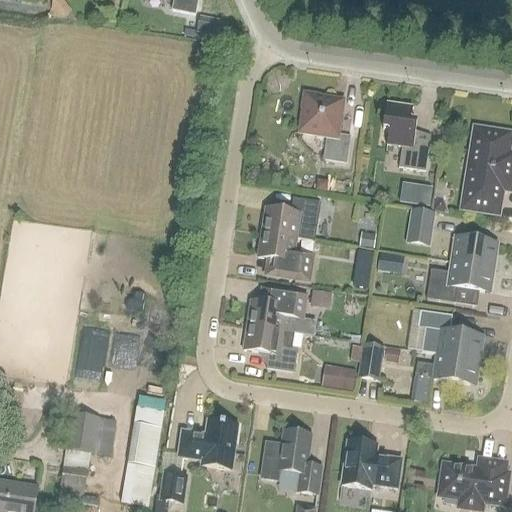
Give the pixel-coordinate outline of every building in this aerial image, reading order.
[(173,0),(171,12),(195,16),(197,0),(173,0)] [(220,22),(199,18),(196,34),(217,38),(220,22)] [(322,162),(346,166),(350,138),(337,136),(342,102),(318,99),(318,97),(303,94),(301,109),(303,109),(299,134),(326,138),(322,162)] [(398,170),(425,173),(429,146),(413,143),(416,124),(410,123),(412,109),(386,105),(382,131),(388,132),(386,146),(401,149),(398,170)] [(474,130),(462,210),(497,216),(501,191),(509,192),(511,173),(511,153),(507,153),(510,136),(474,130)] [(432,191),(419,189),(416,207),(429,209),(432,191)] [(314,243),(316,229),(320,204),(292,200),(290,214),(264,210),(260,235),(296,241),(314,243)] [(435,215),(410,211),(405,245),(429,249),(435,215)] [(263,275),(280,278),(308,282),(311,258),(294,255),(296,241),(260,235),(257,259),(266,260),(263,275)] [(361,235),(359,248),(374,251),(376,237),(361,235)] [(450,264),(493,271),(497,246),(454,240),(450,264)] [(374,255),(357,252),(354,268),(371,271),(374,255)] [(394,258),(378,256),(376,273),(392,275),(394,258)] [(489,295),(493,271),(450,264),(449,274),(430,272),(426,301),(453,306),(456,290),(489,295)] [(293,335),(295,321),(301,322),(305,297),(260,290),(257,305),(250,303),(246,328),(293,335)] [(330,296),(312,293),(310,307),(328,310),(330,296)] [(436,357),(478,363),(482,339),(449,334),(451,318),(420,313),(417,329),(424,330),(421,354),(436,357)] [(293,335),(246,328),(242,352),(268,356),(265,371),(293,375),(297,350),(291,350),(293,335)] [(110,330),(105,390),(136,392),(141,332),(110,330)] [(378,384),(383,349),(362,345),(357,381),(378,384)] [(358,365),(361,349),(351,348),(349,363),(358,365)] [(399,353),(386,351),(384,364),(398,366),(399,353)] [(478,363),(436,357),(434,367),(416,365),(414,378),(474,388),(478,363)] [(356,372),(335,369),(332,391),(352,394),(356,372)] [(89,455),(94,456),(99,420),(70,416),(59,485),(84,489),(89,455)] [(115,423),(104,421),(98,457),(110,459),(115,423)] [(200,468),(230,472),(237,427),(207,423),(205,437),(181,433),(177,459),(201,462),(200,468)] [(119,506),(148,510),(161,431),(133,427),(119,506)] [(283,433),(281,446),(264,444),(259,481),(278,484),(280,473),(299,476),(296,494),(317,497),(321,469),(306,467),(311,437),(283,433)] [(371,487),(396,491),(401,462),(375,458),(376,448),(347,444),(340,487),(370,491),(371,487)] [(458,510),(468,511),(480,511),(481,504),(502,507),(507,477),(503,476),(504,466),(479,462),(477,472),(443,467),(438,497),(459,501),(458,510)] [(188,478),(162,474),(158,504),(184,507),(188,478)] [(0,511),(33,511),(37,489),(0,483),(0,511)]
